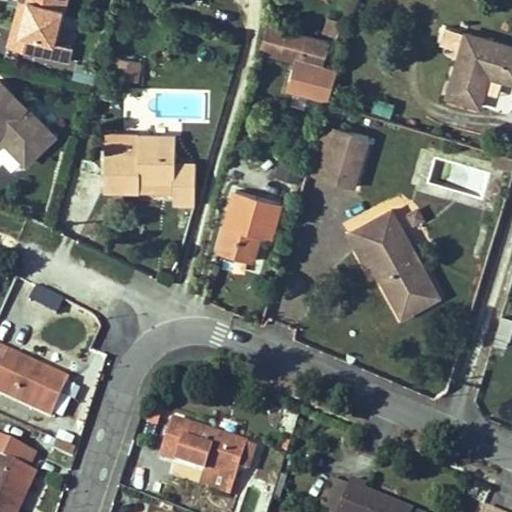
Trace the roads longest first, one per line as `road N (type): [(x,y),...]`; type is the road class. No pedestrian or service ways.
road 1 (residential): [(84,511),(129,372),(143,350),(191,328),(511,455)]
road 2 (track): [(448,428),(511,217)]
road 3 (unknown): [(279,358),(343,182)]
